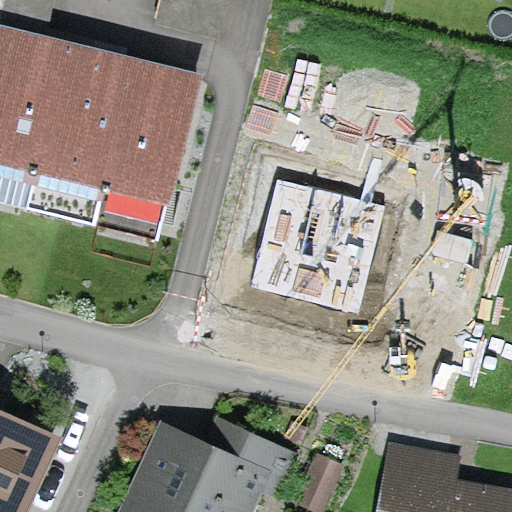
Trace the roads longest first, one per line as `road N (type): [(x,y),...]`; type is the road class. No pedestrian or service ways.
road 1 (residential): [(140,354),(511,443)]
road 2 (residential): [(140,354),(262,0)]
road 3 (residential): [(71,511),(140,354)]
road 4 (residential): [(0,313),(140,354)]
